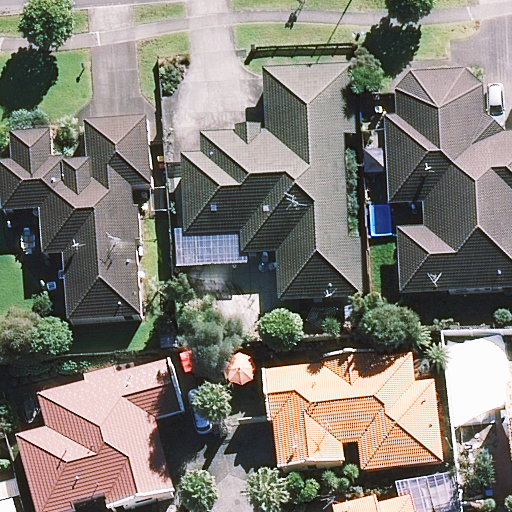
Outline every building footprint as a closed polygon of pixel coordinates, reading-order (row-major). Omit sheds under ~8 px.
[(286,311),(372,307),(360,76),(273,81),(276,141),(269,142),(269,136),(244,137),(244,143),(209,145),(210,164),(190,165),(194,246),(249,244),(251,265),(284,263),(286,311)] [(410,304),(511,299),(511,140),(493,123),(492,99),(476,79),(423,82),(403,104),(404,106),(405,127),(392,128),(397,215),(431,214),(432,238),(406,239),(410,304)] [(77,332),(150,326),(141,198),(160,196),(157,155),(156,127),(92,132),(95,171),(77,172),(77,168),(61,169),(59,141),(19,143),(21,171),(8,172),(10,194),(12,223),(48,220),(52,267),(72,265),(77,332)] [(335,375),(276,382),(281,428),(286,478),(354,471),(352,454),(368,452),(371,481),(453,473),(444,392),(423,395),(420,366),(385,370),(384,361),(334,366),(335,375)] [(117,511),(137,511),(182,501),(165,430),(193,423),(180,371),(47,403),(56,440),(26,447),(41,511),(91,511),(116,506),(117,511)]
